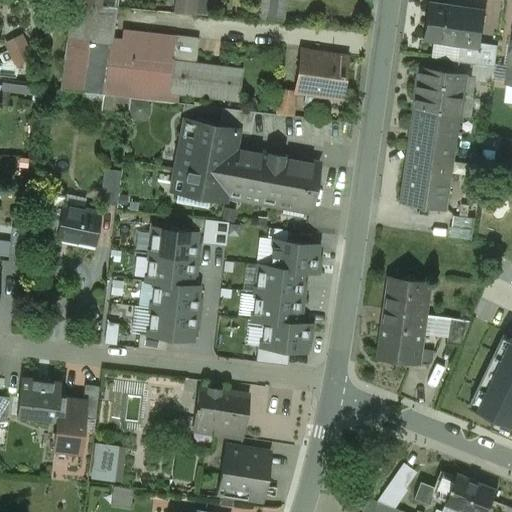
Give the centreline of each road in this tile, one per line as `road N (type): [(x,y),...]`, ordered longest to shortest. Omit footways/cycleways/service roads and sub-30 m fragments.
road 1 (tertiary): [(333,385),(387,0)]
road 2 (residential): [(0,343),(333,385)]
road 3 (residential): [(511,454),(333,385)]
road 4 (tertiary): [(304,511),(333,385)]
